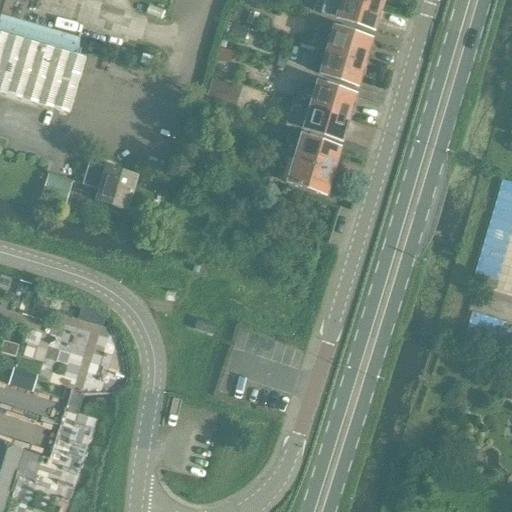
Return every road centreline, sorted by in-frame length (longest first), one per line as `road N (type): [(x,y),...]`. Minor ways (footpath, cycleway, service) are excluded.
road 1 (unclassified): [(247,511),(290,457),(429,0)]
road 2 (primary): [(462,0),(305,511)]
road 3 (primary): [(329,511),(485,0)]
road 4 (unclassified): [(135,511),(153,381),(141,324),(107,289),(0,254)]
